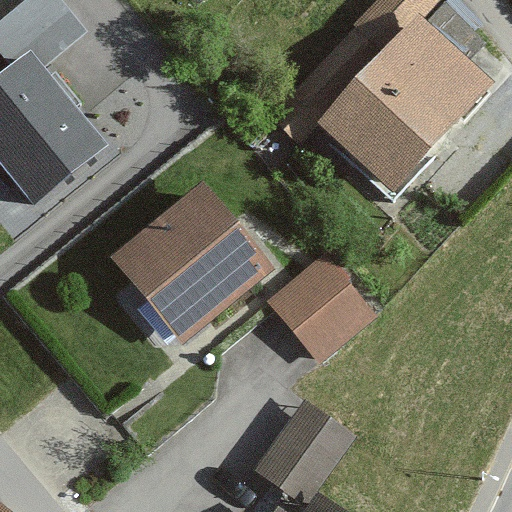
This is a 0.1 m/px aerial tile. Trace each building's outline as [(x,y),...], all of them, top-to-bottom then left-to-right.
[(210,0),(191,0),(199,9),(210,0)] [(439,4),(434,0),(390,0),(271,128),(300,155),(439,4)] [(132,116),(53,18),(0,60),(0,99),(61,174),(132,116)] [(510,91),(435,27),(338,139),(413,204),(510,91)] [(290,275),(218,193),(129,270),(201,352),(290,275)] [(386,315),(333,259),(275,314),(329,370),(386,315)] [(267,485),(315,511),(319,511),(358,444),(307,415),(267,485)]
